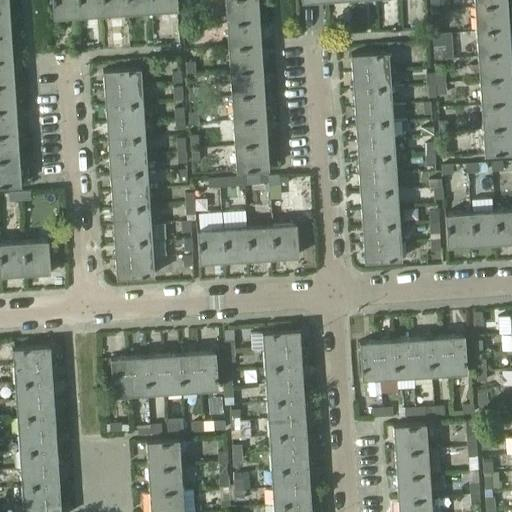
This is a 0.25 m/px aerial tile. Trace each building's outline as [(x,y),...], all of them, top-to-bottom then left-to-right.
[(7,0),(0,0),(0,11),(8,11),(7,0)] [(77,0),(51,0),(52,16),(79,15),(77,0)] [(102,0),(77,0),(79,15),(103,13),(102,0)] [(126,0),(102,0),(103,13),(128,11),(126,0)] [(150,0),(126,0),(128,11),(152,10),(150,0)] [(175,0),(150,0),(152,10),(176,8),(175,0)] [(256,0),(223,0),(225,22),(258,20),(256,0)] [(439,0),(430,0),(431,9),(439,8),(439,0)] [(506,4),(473,6),(475,30),(507,28),(506,4)] [(440,25),(439,8),(431,9),(432,25),(440,25)] [(8,11),(0,11),(0,36),(10,36),(8,11)] [(189,11),(181,11),(182,24),(190,24),(189,11)] [(258,20),(225,22),(227,46),(259,44),(258,20)] [(191,24),(182,25),(183,36),(192,35),(191,24)] [(507,28),(475,30),(476,55),(509,53),(507,28)] [(10,36),(0,36),(0,60),(11,60),(10,36)] [(398,42),(387,43),(388,51),(398,51),(398,42)] [(259,44),(227,46),(228,70),(261,68),(259,44)] [(442,47),(433,48),(434,58),(443,58),(442,47)] [(387,50),(350,53),(351,70),(388,68),(387,50)] [(509,53),(476,55),(478,80),(511,78),(509,53)] [(11,60),(0,60),(0,84),(13,84),(11,60)] [(194,62),(185,62),(185,73),(194,72),(194,62)] [(139,67),(102,69),(103,86),(140,84),(139,67)] [(261,68),(228,70),(230,95),(262,93),(261,68)] [(388,68),(351,70),(352,88),(389,86),(388,68)] [(171,71),(172,82),(181,81),(180,71),(171,71)] [(435,72),(435,83),(444,82),(444,71),(435,72)] [(435,83),(434,72),(425,73),(426,84),(426,83),(435,83)] [(511,101),(511,78),(478,80),(480,104),(511,101)] [(444,82),(435,83),(436,93),(445,93),(444,82)] [(435,96),(435,83),(426,83),(427,96),(435,96)] [(13,84),(0,84),(0,110),(15,110),(13,84)] [(140,84),(103,86),(104,103),(141,101),(140,84)] [(389,86),(352,88),(353,105),(390,102),(389,86)] [(188,87),(189,98),(198,98),(197,87),(188,87)] [(262,93),(230,95),(232,119),(264,117),(262,93)] [(423,113),(431,113),(430,100),(422,101),(423,113)] [(141,101),(104,103),(105,122),(142,119),(141,101)] [(511,101),(480,104),(481,128),(511,125),(511,101)] [(390,102),(353,105),(354,122),(391,119),(390,102)] [(173,107),(174,117),(183,117),(182,107),(173,107)] [(15,110),(0,110),(0,134),(16,133),(15,110)] [(197,111),(188,112),(189,122),(197,122),(197,111)] [(183,117),(174,117),(175,128),(184,127),(183,117)] [(264,117),(232,119),(233,144),(266,142),(264,117)] [(142,119),(105,122),(106,139),(143,137),(142,119)] [(391,119),(354,122),(355,138),(392,136),(391,119)] [(446,120),(437,120),(438,131),(447,130),(446,120)] [(511,125),(481,128),(483,153),(511,151),(511,125)] [(420,126),(420,134),(432,134),(432,126),(420,126)] [(16,133),(0,134),(0,158),(18,157),(16,133)] [(197,134),(189,134),(190,147),(198,147),(197,134)] [(392,136),(355,138),(356,156),(394,154),(392,136)] [(143,137),(106,139),(107,155),(145,153),(143,137)] [(176,150),(185,149),(184,137),(176,137),(176,150)] [(266,142),(233,144),(235,170),(267,168),(266,142)] [(424,142),(425,152),(434,152),(433,142),(424,142)] [(448,145),(439,146),(440,156),(449,156),(448,145)] [(198,148),(190,148),(191,161),(199,161),(198,148)] [(185,150),(176,151),(177,162),(186,161),(185,150)] [(434,152),(425,152),(425,163),(434,163),(434,152)] [(145,153),(107,155),(109,173),(146,170),(145,153)] [(394,154),(356,156),(358,175),(395,173),(394,154)] [(18,157),(0,158),(0,184),(19,183),(18,157)] [(509,160),(501,160),(490,161),(491,170),(509,169),(509,160)] [(476,162),(465,163),(466,171),(477,171),(476,162)] [(441,164),(441,170),(441,173),(452,172),(451,163),(441,164)] [(186,168),(177,169),(178,179),(186,179),(186,168)] [(146,170),(109,173),(110,189),(147,186),(146,170)] [(395,173),(358,175),(359,192),(396,190),(395,173)] [(278,174),(267,175),(268,184),(278,183),(278,177),(278,174)] [(258,175),(243,176),(243,184),(259,183),(258,175)] [(228,176),(218,177),(219,186),(229,185),(228,176)] [(218,177),(208,178),(208,187),(219,186),(218,177)] [(428,186),(441,186),(440,177),(428,178),(428,186)] [(147,186),(110,189),(111,206),(148,204),(147,186)] [(441,187),(432,188),(433,198),(442,197),(441,187)] [(18,190),(8,191),(9,200),(19,199),(18,190)] [(29,190),(18,190),(19,199),(29,199),(29,190)] [(396,190),(359,192),(360,208),(397,206),(396,190)] [(184,192),(184,201),(193,201),(193,191),(184,192)] [(193,201),(184,201),(185,213),(194,212),(193,201)] [(148,204),(111,206),(112,225),(149,222),(148,204)] [(397,206),(360,208),(361,225),(398,223),(397,206)] [(511,208),(494,209),(496,241),(511,240),(511,208)] [(494,209),(469,211),(471,243),(496,241),(494,209)] [(469,211),(444,213),(446,245),(471,243),(469,211)] [(189,220),(180,220),(181,231),(190,230),(189,220)] [(438,221),(429,221),(430,232),(438,232),(438,221)] [(149,222),(112,225),(113,242),(150,239),(149,222)] [(295,222),(270,224),(272,256),(297,254),(295,222)] [(398,223),(361,225),(362,243),(399,241),(398,223)] [(270,224),(246,225),(248,258),(272,256),(270,224)] [(246,225),(222,227),(224,259),(248,258),(246,225)] [(222,227),(196,229),(198,261),(224,259),(222,227)] [(190,237),(182,237),(182,248),(191,247),(190,237)] [(47,238),(21,240),(23,272),(49,271),(48,261),(47,238)] [(150,239),(113,242),(114,258),(151,256),(150,239)] [(439,239),(430,239),(430,250),(439,249),(439,239)] [(21,240),(0,241),(0,273),(23,272),(21,240)] [(399,241),(362,243),(363,260),(400,258),(399,241)] [(191,254),(183,254),(183,265),(192,264),(191,254)] [(151,256),(114,258),(115,276),(152,274),(151,256)] [(59,260),(48,261),(49,271),(60,270),(59,260)] [(481,311),(472,311),(473,324),(482,324),(481,311)] [(261,331),(262,348),(299,345),(298,328),(261,331)] [(463,334),(446,335),(448,372),(465,371),(463,334)] [(446,335),(428,336),(430,373),(448,372),(446,335)] [(428,336),(410,337),(412,374),(430,373),(428,336)] [(410,337),(393,338),(396,375),(412,374),(410,337)] [(393,338),(377,339),(380,376),(396,375),(393,338)] [(233,339),(224,340),(224,350),(233,349),(233,339)] [(361,378),(380,376),(377,339),(358,341),(361,378)] [(482,340),(474,341),(474,352),(483,352),(482,340)] [(11,347),(12,364),(50,361),(48,345),(11,347)] [(299,345),(262,348),(263,365),(300,362),(299,345)] [(233,349),(224,350),(225,361),(234,360),(233,349)] [(214,350),(197,351),(199,388),(216,387),(214,350)] [(197,351),(179,352),(182,389),(199,388),(197,351)] [(179,352),(162,353),(165,390),(182,389),(179,352)] [(162,353),(144,354),(147,392),(165,390),(162,353)] [(144,354),(127,355),(130,393),(147,392),(144,354)] [(112,394),(130,393),(127,355),(109,357),(112,394)] [(485,370),(484,358),(475,359),(476,370),(485,370)] [(50,361),(12,364),(13,381),(51,379),(50,361)] [(300,362),(263,365),(264,383),(301,380),(300,362)] [(485,370),(476,370),(476,380),(485,379),(485,370)] [(221,375),(222,385),(231,385),(230,375),(221,375)] [(51,379),(13,381),(15,397),(52,395),(51,379)] [(301,380),(264,383),(265,399),(302,397),(301,380)] [(231,385),(222,385),(223,396),(232,396),(231,385)] [(486,392),(477,392),(477,403),(486,403),(486,392)] [(52,395),(15,397),(16,415),(53,413),(52,395)] [(302,397),(265,399),(266,417),(303,414),(302,397)] [(473,412),(472,403),(462,404),(462,412),(473,412)] [(487,412),(487,404),(478,404),(478,412),(487,412)] [(433,414),(432,405),(414,407),(415,415),(433,414)] [(443,414),(443,405),(432,405),(433,414),(443,414)] [(371,407),(372,416),(382,415),(382,406),(371,407)] [(392,406),(382,406),(382,415),(392,415),(392,406)] [(404,416),(415,415),(414,407),(404,407),(404,416)] [(238,409),(229,409),(230,419),(239,419),(238,409)] [(53,413),(16,415),(17,433),(54,430),(53,413)] [(303,414),(266,417),(268,435),(305,433),(303,414)] [(213,420),(213,429),(224,428),(223,419),(213,420)] [(239,419),(230,419),(231,430),(239,430),(239,419)] [(202,430),(201,421),(191,421),(191,430),(202,430)] [(109,422),(110,431),(120,430),(120,422),(109,422)] [(149,423),(150,433),(161,432),(161,422),(149,423)] [(167,432),(178,431),(177,422),(167,423),(167,432)] [(392,424),(393,450),(426,447),(424,422),(392,424)] [(149,433),(148,424),(137,425),(138,434),(149,433)] [(489,427),(480,427),(480,438),(489,437),(489,427)] [(54,430),(17,433),(18,449),(55,447),(54,430)] [(305,433),(268,435),(269,452),(306,450),(305,433)] [(466,435),(466,445),(475,444),(475,434),(466,435)] [(489,437),(480,438),(481,448),(490,448),(489,437)] [(145,440),(147,465),(179,463),(177,438),(145,440)] [(231,444),(232,455),(241,454),(240,444),(231,444)] [(475,444),(466,445),(467,455),(476,455),(475,444)] [(55,447),(18,449),(19,466),(56,464),(55,447)] [(426,447),(393,450),(395,473),(427,471),(426,447)] [(227,461),(226,450),(217,451),(218,461),(227,461)] [(306,450),(269,452),(270,469),(307,467),(306,450)] [(241,454),(232,455),(232,465),(241,465),(241,454)] [(491,461),(482,461),(483,472),(491,471),(491,461)] [(179,463),(147,465),(148,490),(181,487),(179,463)] [(56,464),(19,466),(20,485),(58,482),(56,464)] [(307,467),(270,469),(271,486),(308,484),(307,467)] [(427,471),(395,473),(397,497),(429,495),(427,471)] [(228,485),(227,474),(218,475),(219,485),(228,485)] [(491,476),(483,476),(484,489),(491,488),(491,476)] [(233,478),(233,489),(242,488),(242,478),(233,478)] [(58,482),(20,485),(22,501),(59,499),(58,482)] [(469,482),(469,492),(478,491),(478,482),(469,482)] [(308,484),(271,486),(272,504),(309,501),(308,484)] [(181,487),(148,490),(149,511),(179,511),(182,511),(181,487)] [(242,488),(233,489),(234,499),(243,499),(242,488)] [(478,491),(469,492),(470,503),(479,502),(478,491)] [(430,511),(429,495),(397,497),(397,511),(430,511)] [(484,497),(485,506),(494,506),(493,496),(484,497)] [(59,511),(59,499),(22,501),(22,511),(59,511)] [(229,509),(229,506),(229,499),(220,499),(221,510),(229,509)] [(309,511),(309,501),(272,504),(272,511),(309,511)]
